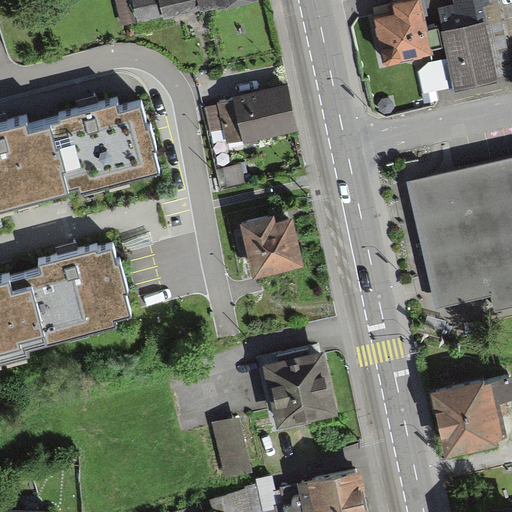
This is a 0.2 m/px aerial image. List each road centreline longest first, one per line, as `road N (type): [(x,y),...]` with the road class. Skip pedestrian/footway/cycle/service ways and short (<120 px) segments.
road 1 (primary): [(424,511),(313,0)]
road 2 (residential): [(0,87),(113,58),(146,58),(167,70),(179,90),(227,326)]
